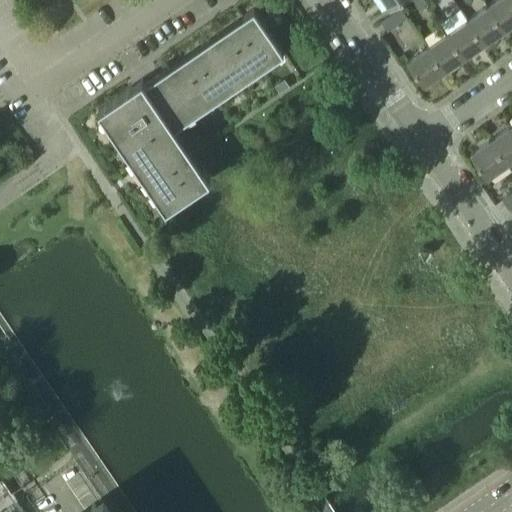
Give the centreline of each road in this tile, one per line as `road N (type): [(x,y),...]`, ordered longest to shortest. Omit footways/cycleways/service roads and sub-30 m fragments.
road 1 (residential): [(423,138),(328,0)]
road 2 (residential): [(511,272),(423,138)]
